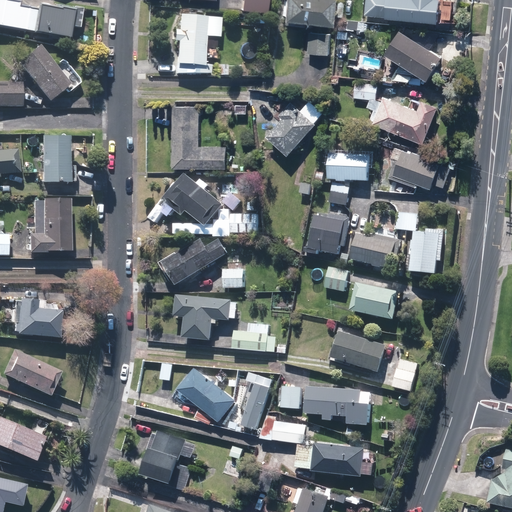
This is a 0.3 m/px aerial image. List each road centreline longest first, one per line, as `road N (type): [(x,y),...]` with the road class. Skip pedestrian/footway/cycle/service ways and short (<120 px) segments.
road 1 (residential): [(124,0),(118,349),(73,511)]
road 2 (secondary): [(511,0),(485,260),(459,396)]
road 3 (secondary): [(459,396),(417,511)]
